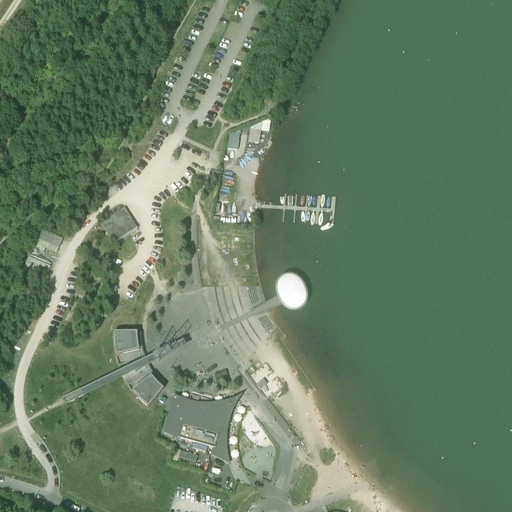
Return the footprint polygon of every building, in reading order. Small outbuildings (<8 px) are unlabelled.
[(251,130),(248,145),(257,147),(262,126),(251,130)] [(231,139),(228,151),(238,153),(240,141),(231,139)] [(101,223),(114,244),(138,229),(124,208),(101,223)] [(40,230),(32,247),(43,252),(45,248),(56,253),(62,239),(40,230)] [(44,279),(51,266),(29,256),(22,269),(44,279)] [(137,333),(113,333),(113,341),(114,348),(116,356),(139,351),(137,333)] [(143,404),(149,409),(163,389),(150,376),(132,391),(137,398),(143,404)] [(263,380),(256,386),(261,391),(267,386),(263,380)] [(227,416),(175,400),(171,416),(169,416),(164,431),(179,439),(179,438),(213,449),(226,453),(226,445),(226,439),(223,439),(225,434),(226,434),(226,433),(222,432),(227,416)]
